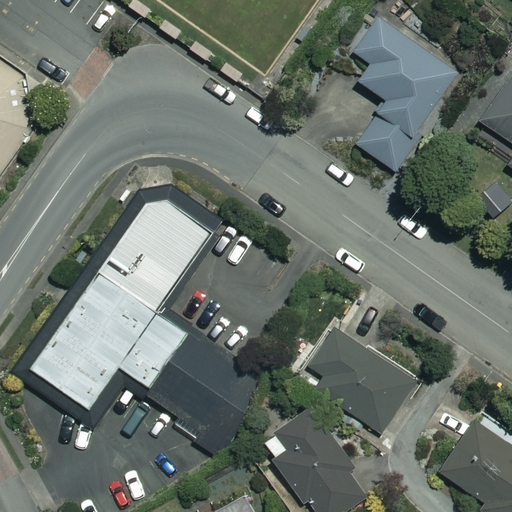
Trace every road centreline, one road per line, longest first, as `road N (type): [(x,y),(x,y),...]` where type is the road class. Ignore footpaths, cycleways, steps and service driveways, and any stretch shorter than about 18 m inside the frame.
road 1 (tertiary): [(489,318),(223,131),(170,108),(112,124),(0,278)]
road 2 (residential): [(444,511),(407,472),(406,440),(489,318)]
